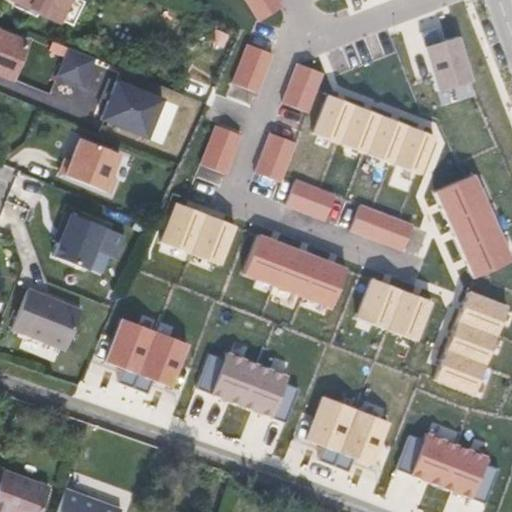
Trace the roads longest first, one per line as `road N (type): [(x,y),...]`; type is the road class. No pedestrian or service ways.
road 1 (residential): [(366,511),(0,378)]
road 2 (residential): [(311,33),(284,61),(239,183),(245,200),(415,268)]
road 3 (residential): [(426,0),(334,34),(311,33)]
